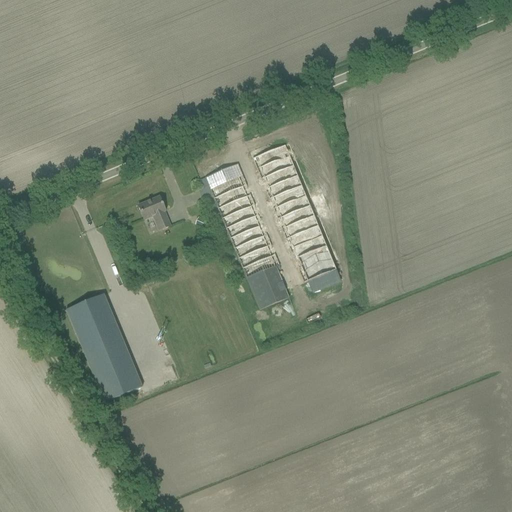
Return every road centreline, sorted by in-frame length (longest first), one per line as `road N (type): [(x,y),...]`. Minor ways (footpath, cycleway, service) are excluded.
road 1 (unclassified): [(0,218),(511,8)]
road 2 (track): [(147,511),(0,263)]
